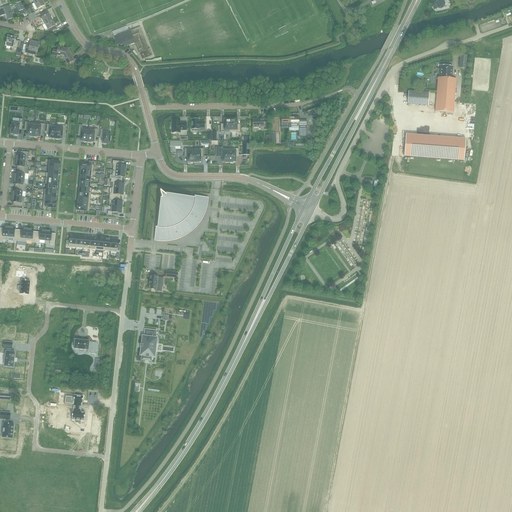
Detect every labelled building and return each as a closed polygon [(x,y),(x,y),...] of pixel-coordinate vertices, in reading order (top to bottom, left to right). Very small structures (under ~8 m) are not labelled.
[(44,4),(41,0),(40,0),(34,4),(37,10),(45,6),(44,4)] [(433,6),(433,7),(434,8),(434,9),(437,8),(439,9),(441,9),(443,8),(445,5),(445,2),(444,0),(442,0),(436,0),(436,2),(435,3),(435,5),(433,6)] [(9,5),(1,8),(1,9),(0,9),(0,16),(6,14),(8,20),(14,18),(9,5)] [(42,18),(45,24),(52,20),(50,15),(49,14),(42,18)] [(57,29),(55,26),(54,24),(52,20),(45,24),(48,30),(49,29),(51,32),(57,29)] [(130,30),(118,34),(116,35),(113,36),(116,45),(120,44),(120,46),(123,45),(124,48),(135,43),(139,53),(140,53),(143,59),(152,56),(150,49),(148,49),(140,27),(130,31),(130,30)] [(6,44),(5,46),(7,47),(11,48),(13,51),(18,47),(19,48),(21,42),(15,41),(15,37),(7,36),(6,42),(5,42),(5,44),(6,44)] [(25,51),(25,53),(28,54),(37,56),(37,55),(37,54),(40,43),(31,41),(30,46),(27,45),(25,51)] [(53,50),(52,56),(57,57),(57,56),(63,57),(67,64),(74,61),(73,59),(72,57),(68,51),(67,49),(58,47),(57,51),(53,50)] [(452,79),(453,67),(440,66),(439,78),(438,78),(436,111),(454,113),(456,79),(452,79)] [(409,91),(408,104),(428,106),(429,94),(429,93),(409,91)] [(296,117),(288,117),(288,123),(289,123),(289,128),(299,128),(299,137),(307,137),(307,121),(299,121),(299,120),(299,117),(296,117)] [(230,133),(230,118),(226,118),(226,120),(224,120),(224,124),(224,126),(221,126),(221,133),(230,133)] [(234,118),(230,118),(230,133),(240,133),(240,126),(237,126),(237,124),(237,120),(234,120),(234,118)] [(199,119),(191,119),(191,130),(192,130),(192,131),(200,131),(200,130),(200,128),(205,128),(205,122),(199,122),(199,119)] [(253,120),(253,128),(265,127),(265,130),(268,129),(268,122),(265,122),(264,119),(253,120)] [(172,123),(171,123),(171,128),(172,128),(172,133),(180,133),(180,130),(184,130),(187,130),(187,123),(184,123),(180,123),(180,120),(172,120),(172,123)] [(12,131),(11,134),(14,134),(14,135),(18,136),(19,129),(22,129),(23,122),(19,121),(13,121),(12,126),(11,126),(10,130),(12,131)] [(25,122),(24,129),(28,130),(27,136),(29,136),(29,137),(33,137),(35,123),(25,122)] [(35,123),(33,137),(37,138),(37,137),(40,137),(40,131),(44,131),(44,124),(35,123)] [(55,139),(56,128),(50,127),(50,125),(47,124),(46,131),(49,132),(49,138),(51,138),(51,139),(55,139)] [(56,128),(55,139),(59,140),(59,139),(62,139),(62,133),(65,133),(66,126),(56,125),(56,128)] [(83,142),(87,143),(88,128),(79,127),(78,135),(81,135),(81,141),(83,141),(83,142)] [(98,129),(88,128),(87,143),(91,143),(91,142),(94,142),(94,136),(97,136),(98,129)] [(102,144),(106,145),(107,143),(110,144),(110,140),(111,141),(111,136),(110,136),(111,132),(104,131),(104,130),(101,130),(100,137),(103,137),(102,144)] [(406,134),(404,157),(464,161),(466,139),(406,134)] [(181,142),(170,142),(170,147),(170,152),(175,152),(175,147),(181,147),(181,142)] [(194,149),(184,149),(184,157),(188,157),(187,162),(190,162),(190,163),(194,163),(194,149)] [(203,149),(194,149),(194,163),(198,163),(198,162),(201,162),(201,157),(203,157),(203,149)] [(229,163),(229,149),(219,149),(219,156),(223,156),(223,157),(223,162),(225,162),(225,163),(229,163)] [(239,149),(229,149),(229,163),(233,163),(233,162),(236,162),(236,157),(236,156),(239,156),(239,149)] [(16,154),(15,160),(28,161),(28,156),(29,156),(30,152),(19,151),(18,155),(16,154)] [(15,160),(15,166),(17,166),(17,169),(28,171),(28,167),(27,167),(28,161),(15,160)] [(113,161),(113,165),(114,165),(113,170),(126,171),(126,165),(124,165),(124,162),(113,161)] [(14,172),(13,178),(25,179),(25,174),(28,174),(28,171),(17,169),(16,173),(14,172)] [(110,175),(109,179),(111,179),(122,180),(123,177),(125,177),(126,171),(113,170),(113,175),(110,175)] [(13,178),(13,184),(15,184),(15,187),(26,188),(27,185),(24,185),(25,179),(13,178)] [(111,179),(111,182),(113,183),(113,188),(124,189),(124,183),(122,183),(122,180),(111,179)] [(12,190),(12,196),(22,197),(22,192),(26,192),(26,188),(15,187),(15,190),(12,190)] [(110,193),(109,197),(121,198),(121,195),(123,195),(124,189),(113,188),(111,188),(111,193),(110,193)] [(156,227),(154,241),(158,241),(164,241),(170,241),(176,240),(181,238),(186,235),(191,232),(196,228),(200,223),(203,218),(205,213),(207,207),(208,202),(208,198),(195,196),(195,198),(166,194),(166,196),(160,192),(160,193),(162,199),(161,198),(157,227),(156,227)] [(12,196),(11,202),(13,202),(13,205),(24,207),(25,203),(24,203),(24,197),(22,197),(12,196)] [(109,197),(109,200),(113,201),(112,206),(122,207),(123,201),(120,201),(121,198),(109,197)] [(46,207),(55,208),(56,202),(44,201),(43,209),(46,209),(46,207)] [(108,211),(107,215),(119,216),(119,213),(121,213),(122,207),(112,206),(111,211),(108,211)] [(0,239),(8,240),(8,238),(9,237),(10,226),(3,226),(3,229),(0,228),(0,239)] [(9,237),(8,238),(13,239),(13,241),(17,241),(18,230),(15,230),(16,227),(10,226),(9,237)] [(18,230),(17,241),(27,242),(27,241),(27,239),(28,228),(21,227),(21,230),(18,230)] [(27,239),(27,241),(32,242),(32,243),(35,243),(37,232),(34,232),(34,229),(28,228),(27,239)] [(37,232),(35,243),(39,244),(39,243),(40,240),(45,241),(46,230),(40,229),(40,232),(37,232)] [(46,230),(45,241),(50,241),(50,245),(54,245),(55,242),(56,234),(52,234),(53,231),(46,230)] [(66,240),(66,245),(69,245),(68,247),(76,248),(76,245),(77,235),(70,234),(69,241),(66,240)] [(76,245),(76,248),(82,249),(83,245),(84,236),(77,235),(76,245)] [(83,245),(82,249),(89,249),(90,246),(91,236),(84,236),(83,245)] [(90,246),(89,249),(96,250),(97,247),(98,237),(91,236),(90,246)] [(97,247),(96,250),(103,251),(103,247),(104,238),(98,237),(97,247)] [(103,247),(103,251),(110,251),(110,248),(111,239),(104,238),(103,247)] [(110,248),(110,251),(117,252),(117,250),(121,250),(121,246),(118,246),(119,239),(111,239),(110,248)] [(16,271),(16,277),(22,277),(22,280),(21,280),(21,287),(18,286),(18,291),(20,291),(20,294),(29,295),(30,281),(25,281),(25,278),(26,278),(26,272),(16,271)] [(81,276),(80,284),(95,286),(96,280),(106,281),(106,280),(105,280),(106,274),(96,273),(96,275),(86,274),(86,276),(81,276)] [(158,276),(150,275),(149,289),(156,290),(155,291),(162,292),(163,278),(158,277),(158,276)] [(142,336),(140,356),(141,356),(142,356),(141,360),(143,360),(151,361),(151,357),(155,357),(156,353),(156,345),(157,344),(157,340),(157,338),(155,338),(156,333),(154,332),(151,332),(147,331),(146,331),(145,336),(142,336)] [(75,339),(74,349),(88,350),(88,353),(95,354),(96,343),(89,342),(89,341),(75,339)] [(4,342),(3,349),(7,349),(7,352),(6,352),(5,357),(4,357),(3,361),(5,361),(4,366),(13,367),(14,360),(15,352),(11,352),(11,350),(12,350),(13,343),(4,342)] [(65,396),(65,404),(74,405),(74,403),(81,404),(81,403),(82,403),(83,396),(74,395),(74,396),(65,396)] [(72,412),(72,420),(76,420),(75,423),(80,423),(81,421),(84,421),(85,413),(85,412),(80,412),(81,404),(74,403),(74,405),(73,411),(72,411),(72,412)] [(1,412),(0,419),(4,419),(4,420),(4,424),(3,423),(2,437),(12,438),(14,424),(8,424),(9,421),(9,420),(10,420),(10,413),(1,412)] [(0,471),(0,480),(8,481),(7,484),(10,484),(10,485),(16,486),(17,476),(11,476),(11,477),(9,477),(9,473),(4,472),(4,471),(0,470),(0,472),(0,471)]
